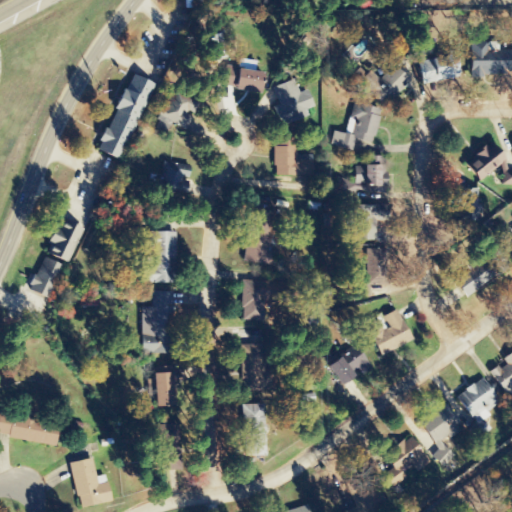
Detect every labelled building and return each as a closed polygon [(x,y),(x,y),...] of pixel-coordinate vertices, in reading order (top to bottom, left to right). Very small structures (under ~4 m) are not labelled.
[(208,53),(224,52),(223,35),(207,36),(208,53)] [(469,43),(469,78),(482,78),(482,76),(504,76),(505,72),(511,72),(511,51),(486,51),(487,43),(469,43)] [(416,64),(422,86),(458,77),(452,55),(416,64)] [(225,65),(222,85),(232,87),(232,89),(257,94),(261,74),(242,71),(243,68),(225,65)] [(357,81),(384,108),(410,81),(393,65),(379,79),(369,69),(357,81)] [(132,76),(125,91),(121,89),(111,110),(116,112),(107,130),(103,128),(97,142),(99,143),(95,152),(118,163),(154,86),(132,76)] [(306,89),(272,101),(283,134),(310,125),(305,110),(313,107),(306,89)] [(172,92),(165,107),(161,105),(156,115),(183,130),(189,119),(183,116),(186,111),(192,114),(197,105),(172,92)] [(353,103),(350,119),(354,120),(351,135),(333,130),(329,145),(352,151),(355,140),(371,145),(380,110),(353,103)] [(274,137),(273,146),(271,146),(271,168),(273,168),(273,176),(310,176),(310,156),(294,155),(295,137),(274,137)] [(462,168),(477,185),(505,160),(490,143),(462,168)] [(162,163),(157,192),(185,197),(188,183),(179,182),(180,178),(186,180),(189,168),(162,163)] [(354,166),(354,185),(364,185),(364,195),(383,195),(383,188),(388,188),(388,173),(377,173),(377,166),(354,166)] [(454,190),(454,223),(479,222),(478,190),(454,190)] [(353,206),(353,241),(375,241),(375,222),(389,222),(389,206),(353,206)] [(249,209),(241,262),(268,266),(270,252),(267,252),(272,212),(249,209)] [(62,221),(56,235),(50,233),(45,245),(49,247),(45,256),(67,266),(83,230),(62,221)] [(496,229),(511,251),(511,229),(511,230),(506,222),(496,229)] [(144,233),(144,248),(155,248),(156,271),(144,271),(144,285),(177,285),(177,233),(144,233)] [(366,251),(366,280),(388,280),(387,251),(366,251)] [(454,283),(466,300),(511,268),(499,251),(454,283)] [(43,260),(27,294),(48,304),(64,270),(43,260)] [(240,281),(238,309),(241,309),(240,321),(260,322),(262,304),(275,305),(276,304),(297,305),(298,285),(240,281)] [(355,283),(354,297),(370,297),(370,283),(355,283)] [(152,293),(152,308),(140,307),(139,355),(171,356),(171,351),(177,351),(177,307),(175,307),(175,293),(152,293)] [(77,297),(76,307),(98,309),(99,299),(77,297)] [(364,327),(381,357),(411,340),(395,311),(383,318),(388,328),(383,330),(378,319),(364,327)] [(225,343),(224,393),(269,393),(270,375),(255,375),(255,343),(225,343)] [(324,367),(337,386),(358,371),(360,375),(370,367),(356,348),(340,359),(339,357),(324,367)] [(487,373),(504,397),(511,391),(511,350),(502,358),(506,365),(500,370),(497,366),(487,373)] [(149,375),(150,408),(172,407),(170,374),(149,375)] [(454,399),(467,420),(496,402),(482,380),(472,386),(471,384),(462,389),(464,392),(454,399)] [(418,424),(440,452),(432,457),(440,467),(456,457),(447,444),(443,447),(440,443),(446,438),(448,442),(466,429),(448,403),(437,411),(436,409),(427,415),(429,417),(418,424)] [(241,406),(241,458),(264,458),(264,406),(241,406)] [(0,414),(0,434),(7,436),(6,439),(53,447),(57,425),(0,414)] [(387,452),(399,470),(408,463),(416,473),(429,463),(411,438),(406,442),(404,440),(387,452)] [(148,440),(150,473),(175,472),(174,439),(148,440)] [(67,464),(77,509),(111,502),(107,482),(96,485),(91,459),(67,464)] [(349,511),(388,511),(381,487),(359,494),(363,508),(349,511)]
